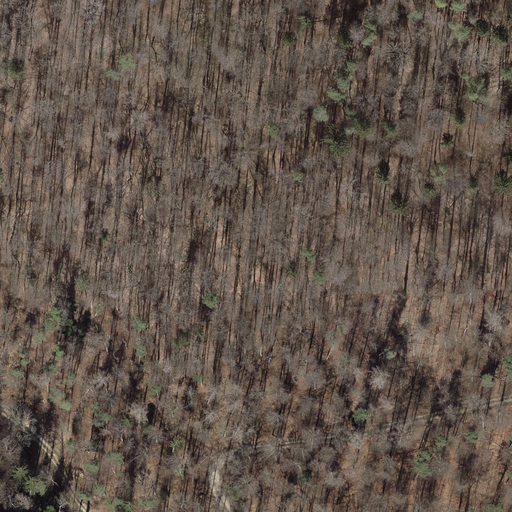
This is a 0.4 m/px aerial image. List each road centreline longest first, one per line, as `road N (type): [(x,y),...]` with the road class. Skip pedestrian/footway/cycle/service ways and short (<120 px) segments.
road 1 (track): [(249,0),(316,150),(357,205),(511,304)]
road 2 (track): [(511,398),(220,455),(209,471),(227,511)]
road 3 (track): [(0,407),(27,427),(90,511)]
